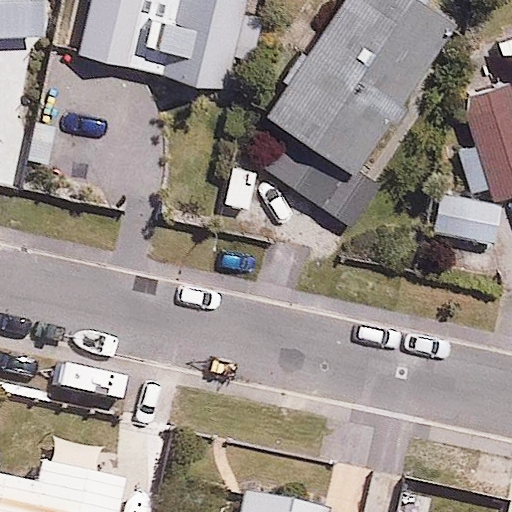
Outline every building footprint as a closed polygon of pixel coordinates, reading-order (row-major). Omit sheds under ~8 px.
[(0,37),(0,23),(44,22),(42,0),(0,0),(0,78),(14,78),(13,37),(0,37)] [(259,0),(79,0),(71,41),(243,77),(259,0)] [(454,21),(425,0),(339,0),(262,105),(347,167),(454,21)] [(492,88),(464,96),(491,193),(511,187),(511,40),(482,49),(492,88)] [(281,136),(261,165),(329,212),(348,182),(281,136)] [(507,199),(435,187),(428,224),(500,237),(507,199)] [(34,469),(0,461),(0,511),(121,511),(132,459),(40,440),(34,469)] [(327,511),(330,499),(226,478),(219,511),(327,511)]
